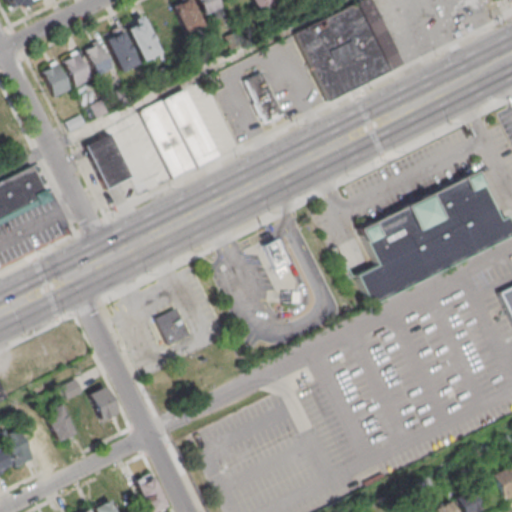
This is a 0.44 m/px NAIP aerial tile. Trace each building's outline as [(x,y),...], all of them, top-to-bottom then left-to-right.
[(0,0),(0,1),(4,12),(32,0),(0,0)] [(168,0),(178,34),(199,28),(196,17),(219,10),(215,0),(168,0)] [(243,0),(247,9),(269,2),(268,0),(243,0)] [(366,0),(295,35),(328,101),(401,64),(369,0),(366,0)] [(137,64),(136,62),(156,55),(142,18),(122,26),(123,31),(100,40),(101,42),(80,51),(91,78),(112,70),(113,73),(137,64)] [(71,89),(89,81),(77,54),(59,63),(71,89)] [(48,98),(66,92),(57,64),(39,70),(48,98)] [(245,84),(265,125),(280,118),(259,77),(245,84)] [(184,89),(139,108),(167,178),(213,159),(184,89)] [(2,92),(0,93),(0,135),(17,129),(2,92)] [(82,143),(103,189),(128,178),(107,132),(82,143)] [(0,186),(0,224),(48,201),(33,170),(0,186)] [(473,172),(497,220),(504,217),(510,228),(366,300),(353,274),(374,263),(357,230),(473,172)] [(276,241),(288,265),(285,266),(289,273),(278,278),(263,248),(276,241)] [(511,320),(496,288),(511,280),(511,320)] [(177,310),(190,339),(169,349),(155,321),(177,310)] [(77,393),(73,381),(59,385),(63,398),(77,393)] [(84,394),(97,422),(115,413),(102,386),(84,394)] [(71,434),(56,404),(40,412),(54,442),(71,434)] [(50,447),(36,418),(20,426),(33,454),(50,447)] [(0,437),(11,466),(29,459),(15,425),(0,431),(0,437)] [(0,471),(9,467),(0,449),(0,471)] [(511,475),(507,466),(489,476),(503,500),(511,495),(511,475)] [(451,499),(457,511),(477,511),(480,511),(469,490),(451,499)]
